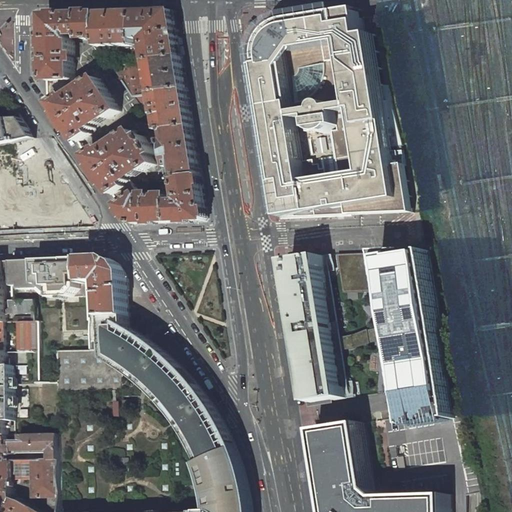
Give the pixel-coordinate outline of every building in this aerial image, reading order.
[(176,11),(139,13),(139,41),(148,40),(151,63),(183,57),(176,11)] [(265,47),(264,54),(264,63),(269,62),(270,66),(261,68),(285,217),(292,217),(384,213),(411,212),(403,164),(395,166),(393,151),(392,146),(401,145),(389,103),(387,86),(382,86),(375,35),(365,36),(361,11),(299,20),(291,21),(283,25),(277,29),(272,35),(268,40),(265,47)] [(139,13),(102,14),(103,40),(103,48),(140,47),(139,41),(139,13)] [(102,14),(51,16),(48,18),(49,42),(75,42),(72,38),(72,34),(74,34),(77,37),(86,36),(86,40),(103,40),(102,14)] [(75,42),(49,42),(50,81),(75,81),(76,81),(75,42)] [(183,57),(151,63),(156,95),(189,89),(183,57)] [(136,58),(112,62),(117,69),(127,67),(137,65),(136,58)] [(137,65),(127,67),(129,81),(125,81),(137,98),(148,96),(146,86),(144,86),(141,65),(137,65)] [(76,96),(58,108),(81,143),(94,135),(92,132),(97,129),(97,128),(96,126),(109,118),(110,119),(111,120),(122,112),(122,111),(101,79),(100,79),(89,86),(88,87),(90,89),(80,95),(81,97),(78,99),(76,96)] [(75,81),(50,81),(51,97),(58,108),(76,96),(75,81)] [(189,89),(156,95),(160,117),(161,117),(164,132),(168,131),(195,127),(189,89)] [(23,119),(0,119),(0,147),(9,145),(37,139),(23,119)] [(195,127),(168,131),(170,141),(165,141),(170,148),(173,169),(178,168),(179,179),(202,175),(195,127)] [(103,149),(91,158),(123,206),(141,194),(130,178),(133,176),(135,177),(144,171),(145,173),(146,173),(158,165),(158,164),(153,157),(157,154),(146,137),(145,136),(141,139),(136,132),(135,132),(124,139),(123,140),(125,142),(112,150),(111,148),(110,148),(105,151),(103,149)] [(95,226),(61,176),(18,178),(9,145),(0,147),(0,230),(65,227),(95,226)] [(403,164),(401,150),(393,151),(395,166),(403,164)] [(202,175),(179,179),(183,202),(175,202),(176,223),(202,221),(206,221),(207,221),(209,219),(202,175)] [(141,194),(123,206),(135,224),(176,223),(175,202),(174,197),(144,198),(141,194)] [(381,245),(401,371),(403,388),(408,417),(460,409),(431,243),(381,245)] [(312,257),(292,261),(314,402),(335,399),(335,400),(348,397),(347,386),(344,387),(326,266),(328,266),(326,255),(318,255),(312,256),(312,257)] [(89,347),(89,350),(107,350),(106,318),(130,317),(129,296),(129,278),(128,278),(128,276),(122,267),(118,264),(109,259),(106,259),(106,258),(87,259),(88,296),(89,320),(90,320),(89,347)] [(88,296),(87,259),(62,260),(62,264),(55,264),(54,260),(14,262),(14,282),(14,288),(22,287),(22,289),(44,289),(44,291),(51,291),(51,297),(88,296)] [(14,262),(0,262),(0,300),(7,301),(7,282),(14,282),(14,262)] [(7,301),(0,300),(0,323),(7,323),(8,323),(8,307),(11,307),(11,312),(13,312),(13,313),(37,312),(37,300),(15,301),(7,301)] [(244,479),(243,473),(246,472),(239,453),(236,455),(235,452),(238,451),(230,433),(228,428),(225,430),(223,425),(225,424),(216,409),(213,408),(208,402),(209,398),(206,394),(192,378),(190,380),(187,376),(189,374),(175,362),(171,362),(166,357),(166,354),(160,350),(143,338),(131,331),(130,317),(106,318),(107,350),(108,353),(108,361),(112,363),(116,365),(120,367),(121,368),(123,369),(128,372),(132,367),(137,370),(133,376),(141,382),(145,377),(149,379),(151,381),(147,386),(154,393),(159,388),(160,389),(170,399),(180,411),(175,415),(181,424),(186,420),(191,426),(185,429),(190,438),(196,434),(204,449),(209,461),(203,464),(207,475),(211,489),(215,503),(216,511),(254,511),(254,508),(252,497),(248,478),(244,479)] [(33,323),(19,323),(20,352),(41,351),(40,323),(38,323),(33,323)] [(59,392),(123,391),(123,369),(121,368),(120,367),(116,365),(112,363),(108,361),(108,353),(107,350),(89,350),(58,351),(59,384),(59,392)] [(8,352),(0,352),(0,435),(10,436),(17,435),(16,403),(15,367),(9,367),(8,352)] [(401,371),(388,373),(391,390),(403,388),(401,371)] [(365,423),(319,430),(331,511),(451,511),(451,495),(384,497),(375,490),(365,423)] [(10,436),(0,435),(0,461),(10,461),(10,454),(16,453),(16,451),(51,449),(52,459),(61,458),(61,433),(40,434),(23,435),(23,440),(10,441),(10,436)] [(52,459),(10,461),(0,461),(0,505),(10,511),(19,511),(26,502),(16,499),(15,479),(35,479),(36,498),(49,498),(62,498),(61,458),(52,459)] [(62,511),(62,498),(49,498),(49,511),(42,511),(26,502),(19,511),(62,511)]
